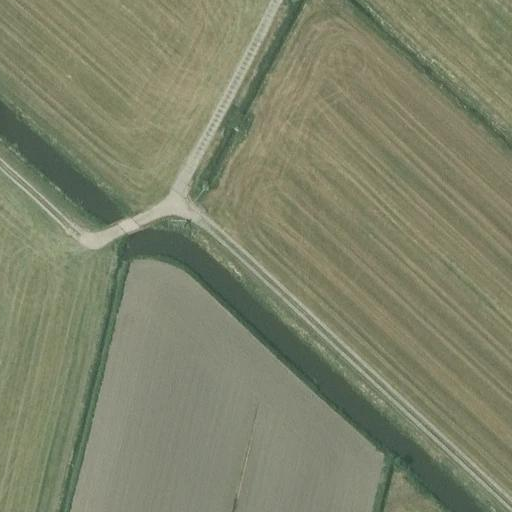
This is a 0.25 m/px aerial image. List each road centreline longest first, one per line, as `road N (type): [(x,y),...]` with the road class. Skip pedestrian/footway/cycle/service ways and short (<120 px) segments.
road 1 (track): [(511,511),(177,206)]
road 2 (track): [(177,206),(280,0)]
road 3 (track): [(0,156),(92,238),(111,234)]
